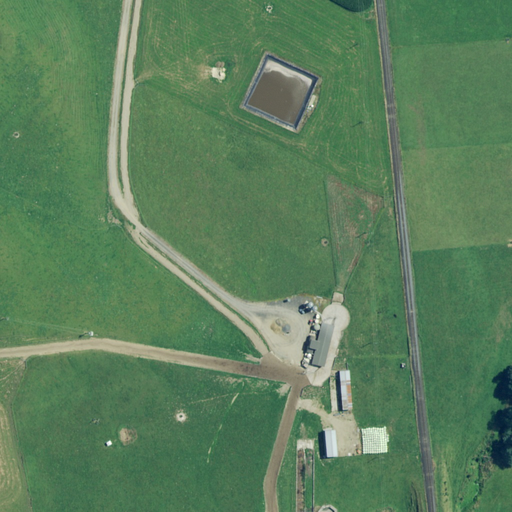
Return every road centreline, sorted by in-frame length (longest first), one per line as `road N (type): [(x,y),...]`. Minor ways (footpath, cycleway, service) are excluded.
road 1 (track): [(131,0),(118,128),(121,200),(137,230),(244,321),(274,367),(295,379),(270,511)]
road 2 (track): [(0,354),(107,345),(250,370),(274,367)]
